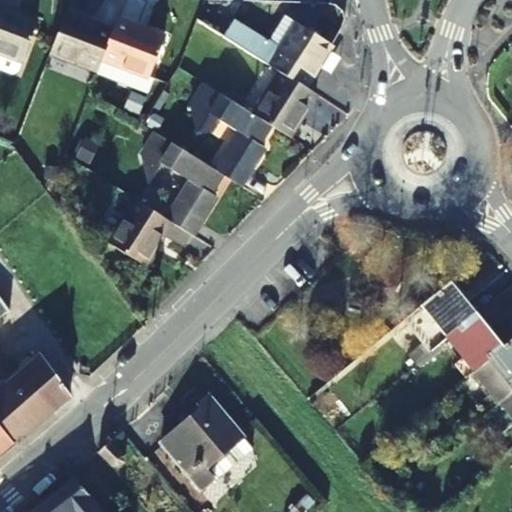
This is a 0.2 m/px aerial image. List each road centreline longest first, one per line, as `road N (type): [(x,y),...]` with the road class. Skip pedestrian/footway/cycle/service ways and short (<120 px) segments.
road 1 (tertiary): [(0,491),(144,368),(280,235)]
road 2 (tertiary): [(367,140),(280,235)]
road 3 (tertiary): [(280,235),(336,207),(394,202)]
